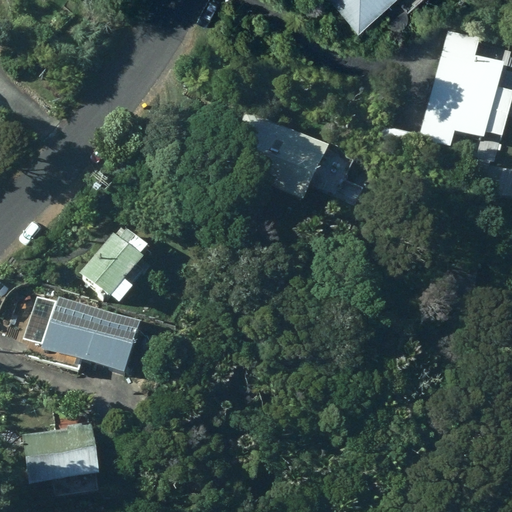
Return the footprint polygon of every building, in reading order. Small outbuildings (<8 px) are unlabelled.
[(344,0),(360,17),(378,0),(344,0)] [(480,41),(448,33),(418,138),(449,147),(453,132),(478,139),(500,63),(475,56),(480,41)] [(225,165),(304,197),(327,144),(247,111),(225,165)] [(415,135),(387,129),(383,145),(411,151),(415,135)] [(500,201),(506,168),(474,162),(471,179),(481,181),(478,197),(500,201)] [(114,233),(82,272),(111,295),(112,294),(121,301),(133,285),(125,279),(144,255),(141,252),(148,244),(129,229),(121,238),(114,233)] [(142,321),(46,291),(27,354),(79,370),(82,358),(126,371),(142,321)] [(24,436),(31,482),(101,471),(92,420),(68,424),(69,429),(24,436)]
